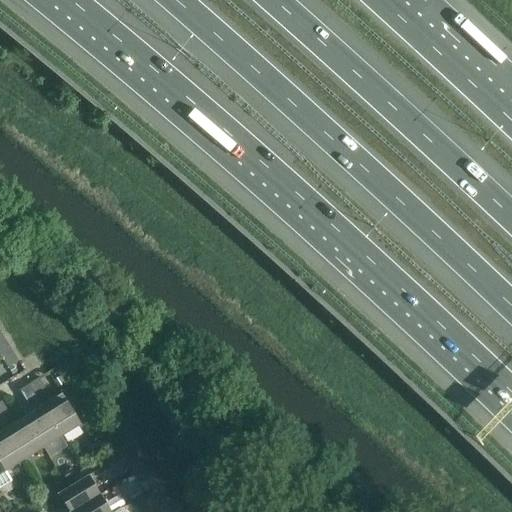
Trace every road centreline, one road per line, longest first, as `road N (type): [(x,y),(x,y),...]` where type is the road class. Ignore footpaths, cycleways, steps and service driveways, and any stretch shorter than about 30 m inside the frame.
road 1 (motorway): [(59,0),(511,402)]
road 2 (motorway): [(174,0),(511,308)]
road 3 (motorway): [(511,217),(279,0)]
road 4 (motorway): [(511,102),(400,0)]
